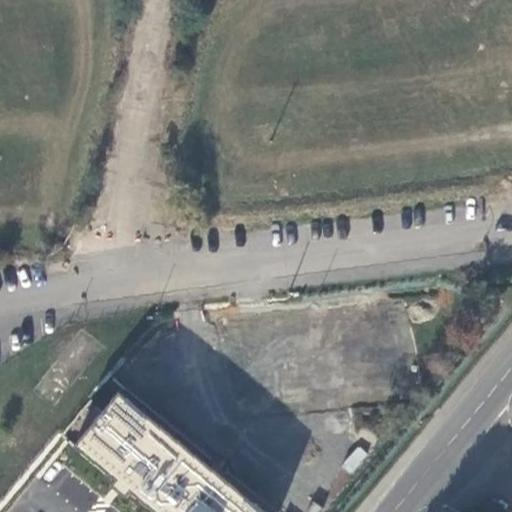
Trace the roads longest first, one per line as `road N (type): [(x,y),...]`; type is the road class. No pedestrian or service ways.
road 1 (unclassified): [(511,229),(0,289)]
road 2 (tertiary): [(511,371),(393,511)]
